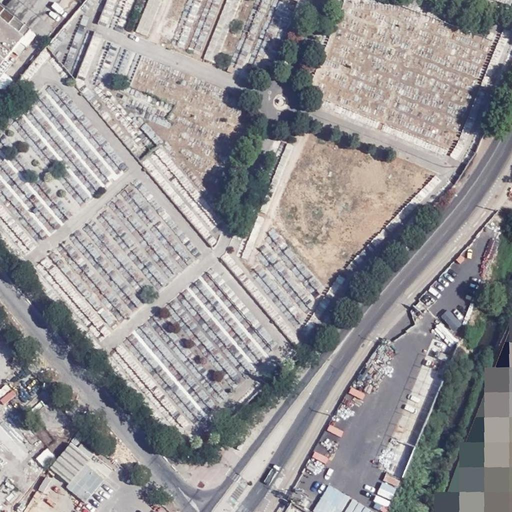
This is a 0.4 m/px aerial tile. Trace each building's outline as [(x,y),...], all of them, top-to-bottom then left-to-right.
[(0,69),(4,64),(31,31),(9,13),(0,5),(0,69)] [(4,64),(0,69),(0,80),(10,68),(4,64)] [(63,476),(72,465),(84,451),(86,448),(79,441),(55,470),(63,476)] [(84,451),(72,465),(81,474),(87,466),(83,462),(87,457),(88,455),(84,451)] [(83,462),(87,466),(91,461),(87,457),(83,462)]
